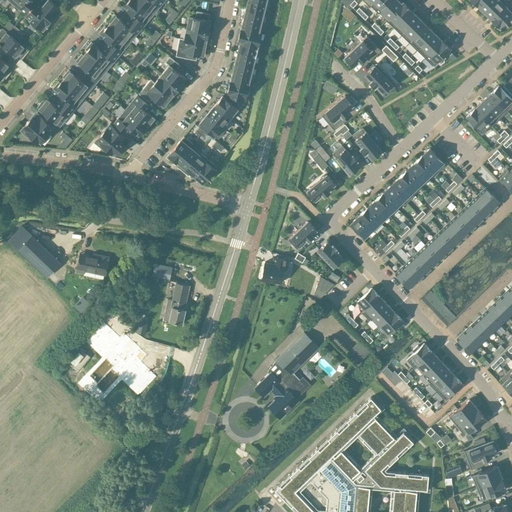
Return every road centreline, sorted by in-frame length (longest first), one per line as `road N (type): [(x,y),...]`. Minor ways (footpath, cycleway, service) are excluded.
road 1 (residential): [(507,427),(443,340),(326,219),(400,148)]
road 2 (tertiary): [(140,511),(246,206)]
road 3 (tertiary): [(246,206),(298,0)]
road 4 (residential): [(229,0),(212,72),(125,174)]
road 5 (residential): [(0,123),(91,16)]
road 6 (residential): [(400,148),(495,58)]
road 7 (residential): [(125,174),(0,156)]
road 8 (residential): [(246,206),(125,174)]
